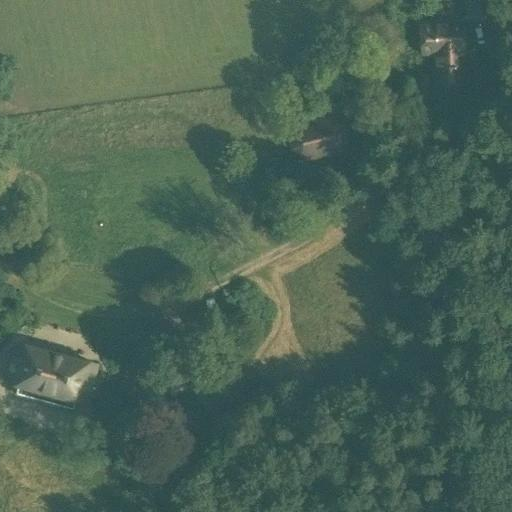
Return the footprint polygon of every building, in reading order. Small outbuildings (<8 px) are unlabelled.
[(464,0),(465,21),(496,19),(495,0),(464,0)] [(463,22),(420,23),(421,47),(422,47),(422,42),(434,41),(436,84),(466,83),(464,52),(465,52),(463,22)] [(298,159),(343,149),(346,138),(344,127),(337,117),(293,127),(290,139),(292,149),(298,159)] [(85,402),(95,364),(19,343),(8,382),(85,402)] [(179,416),(169,414),(165,435),(175,437),(179,416)]
